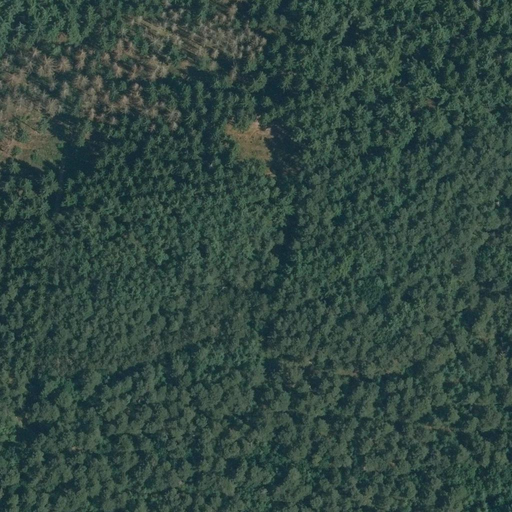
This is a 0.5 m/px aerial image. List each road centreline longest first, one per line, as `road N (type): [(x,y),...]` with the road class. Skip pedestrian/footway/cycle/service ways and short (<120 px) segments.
road 1 (track): [(88,0),(13,511)]
road 2 (track): [(22,450),(511,480)]
